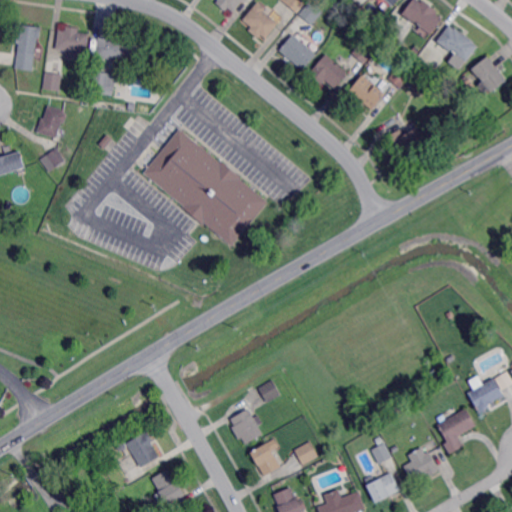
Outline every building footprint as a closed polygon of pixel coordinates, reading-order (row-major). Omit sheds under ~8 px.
[(243,0),(233,13),(228,8),(226,11),(216,3),(219,0),(243,0)] [(309,0),(297,13),(284,2),(285,0),(309,0)] [(420,0),(423,2),(425,0),(440,11),(438,13),(445,18),(433,34),(416,22),(415,23),(404,14),(414,0),(420,0)] [(313,26),(299,14),(311,1),(324,12),(313,26)] [(266,39),(261,35),(258,38),(249,30),(251,27),(243,20),(258,2),(266,9),(264,11),(279,24),(266,39)] [(42,36),(39,35),(34,69),(17,66),(21,42),(18,42),(19,36),(22,37),(24,23),(44,26),(42,36)] [(456,28),(456,27),(476,41),(475,43),(480,46),(468,62),(439,41),(451,25),(456,28)] [(79,33),(90,35),(86,57),(76,56),(76,53),(56,50),(59,30),(66,31),(66,27),(79,29),(79,33)] [(304,70),(281,50),(295,34),(318,54),(304,70)] [(128,42),(139,44),(136,66),(125,64),(125,62),(96,57),(99,37),(116,40),(116,35),(129,38),(128,42)] [(365,63),(353,53),(366,38),(378,48),(365,63)] [(335,90),(325,82),(322,86),(309,75),(326,55),(348,74),(335,90)] [(509,81),(493,93),(481,76),(480,77),(473,69),(490,56),(509,81)] [(60,91),(44,88),(46,72),(62,74),(60,91)] [(113,92),(90,89),(92,72),(116,75),(113,92)] [(374,109),(351,91),(364,75),(387,93),(374,109)] [(65,123),(62,123),(57,138),(37,133),(42,118),(44,119),(48,106),(65,111),(64,114),(67,115),(65,123)] [(415,130),(418,128),(426,144),(411,152),(409,149),(397,155),(388,137),(412,124),(415,130)] [(221,162),(222,161),(242,178),(241,179),(269,202),(232,246),(204,223),(203,225),(183,208),(184,206),(144,173),(180,129),(221,162)] [(106,148),(101,144),(109,134),(114,138),(106,148)] [(57,166),(48,154),(58,147),(67,159),(57,166)] [(0,175),(0,157),(21,151),(26,167),(0,175)] [(480,413),(469,393),(494,378),(503,395),(487,404),(489,407),(480,413)] [(268,402),(268,401),(260,388),(260,387),(274,379),(282,394),(268,402)] [(289,411),(285,405),(288,403),(292,401),(295,407),(289,411)] [(451,453),(445,443),(448,441),(450,440),(440,423),(441,422),(446,419),(447,419),(467,407),(477,425),(475,426),(463,433),(461,434),(459,436),(464,443),(465,445),(459,448),(451,453)] [(253,440),(247,443),(243,437),(240,439),(235,430),(233,426),(236,424),(233,420),(233,418),(232,418),(248,409),(250,408),(250,409),(254,415),(255,417),(259,424),(260,425),(261,427),(263,430),(264,432),(264,433),(253,440)] [(418,423),(415,419),(420,415),(423,420),(418,423)] [(141,468),(139,465),(135,457),(133,455),(133,454),(127,444),(129,443),(131,442),(145,434),(144,433),(147,431),(153,441),(151,443),(152,445),(159,457),(151,462),(143,467),(141,468)] [(266,476),(264,474),(261,468),(260,466),(259,465),(252,452),(276,438),(281,447),(274,451),(281,463),(282,465),(282,466),(266,476)] [(305,465),(304,464),(298,452),(297,450),(296,449),(306,444),(312,441),(317,450),(321,456),(312,461),(305,465)] [(380,464),(374,452),(373,450),(374,449),(379,447),(380,446),(386,444),(387,443),(394,457),(393,457),(392,458),(381,463),(380,464)] [(427,453),(430,451),(431,453),(441,471),(439,472),(434,475),(433,475),(431,477),(429,474),(414,482),(406,466),(414,461),(410,455),(423,447),(424,448),(427,453)] [(176,482),(178,481),(185,494),(186,496),(167,506),(166,504),(165,502),(152,478),(169,469),(175,479),(176,482)] [(377,502),(368,485),(369,485),(376,481),(377,480),(380,479),(391,473),(393,472),(402,490),(400,491),(393,494),(392,495),(390,496),(381,500),(377,502)] [(299,501),(304,499),(306,503),(308,508),(306,509),(304,510),(303,510),(303,511),(283,511),(281,506),(280,504),(276,494),(293,487),(299,501)] [(341,498),(349,495),(353,494),(357,492),(359,491),(360,495),(366,509),(363,510),(357,511),(320,511),(318,507),(327,504),(324,495),(338,490),(339,491),(341,498)] [(143,511),(157,502),(159,506),(161,509),(163,511),(143,511)]
